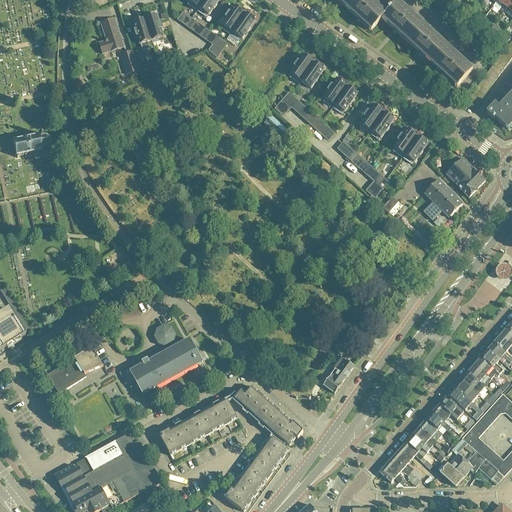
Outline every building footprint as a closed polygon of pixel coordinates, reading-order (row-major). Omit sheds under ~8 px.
[(204,0),(189,0),(188,1),(189,2),(187,4),(196,11),(197,11),(204,0)] [(217,4),(219,0),(204,0),(197,11),(206,18),(208,16),(213,9),(214,10),(217,5),(217,4)] [(346,8),(353,0),(336,0),(345,7),(346,8)] [(387,14),(374,3),(371,0),(353,0),(346,8),(357,18),(358,20),(360,22),(366,27),(371,31),(382,19),(387,14)] [(511,0),(498,0),(498,1),(493,7),(498,11),(501,7),(505,11),(511,1),(511,0)] [(407,42),(423,25),(411,14),(398,2),(392,9),(391,9),(388,11),(389,12),(387,14),(382,19),(393,29),(395,31),(397,33),(406,41),(407,42)] [(230,35),(247,11),(239,5),(237,8),(235,7),(230,14),(229,14),(226,18),(226,19),(222,25),(222,26),(221,28),(230,35)] [(466,16),(469,19),(475,12),(471,9),(466,16)] [(250,28),(255,21),(254,20),(255,17),(247,11),(230,35),(240,42),(241,40),(242,40),(247,33),(247,34),(251,29),(250,28)] [(159,24),(157,16),(155,16),(154,14),(144,17),(153,44),(164,41),(163,38),(164,38),(161,30),(162,30),(160,24),(159,24)] [(469,20),(479,27),(483,21),(473,14),(469,20)] [(153,44),(144,17),(134,20),(135,23),(133,23),(136,32),(135,32),(137,38),(137,37),(140,45),(141,45),(143,52),(154,48),(153,44)] [(188,28),(193,20),(189,17),(183,25),(188,28)] [(124,48),(118,31),(115,19),(101,24),(105,38),(106,37),(107,41),(105,42),(99,44),(102,55),(103,55),(102,53),(109,51),(110,52),(124,48)] [(192,32),(198,24),(193,20),(188,28),(192,32)] [(432,65),(448,48),(436,36),(423,25),(407,42),(418,51),(420,54),(422,55),(430,63),(432,65)] [(494,27),(489,33),(498,39),(499,39),(502,34),(503,33),(494,27)] [(506,45),(510,39),(502,34),(499,39),(498,39),(506,45)] [(217,49),(223,41),(218,37),(212,46),(217,49)] [(222,53),(228,44),(223,41),(217,49),(222,53)] [(477,107),(511,58),(511,42),(506,48),(468,100),(477,107)] [(457,88),(473,71),(460,59),(448,48),(432,65),(443,74),(444,76),(446,78),(448,79),(451,83),(457,88)] [(136,65),(132,51),(126,53),(132,74),(138,72),(136,65)] [(158,62),(168,59),(166,53),(156,57),(158,62)] [(299,84),(316,61),(307,55),(306,57),(304,56),(299,63),(298,63),(295,68),(291,75),(289,77),(299,84)] [(245,83),(260,94),(279,67),(264,56),(245,83)] [(170,65),(168,59),(158,62),(160,70),(170,65)] [(319,78),(324,70),(323,69),(324,67),(316,61),(299,84),(299,85),(301,82),(311,89),(316,82),(316,83),(320,78),(319,78)] [(332,108),(349,85),(341,79),(339,81),(337,80),(332,87),(328,92),(329,92),(324,99),(325,99),(323,101),(332,108)] [(353,102),(358,94),(356,93),(358,91),(349,85),(332,108),(333,109),(333,108),(342,115),(344,113),(349,106),(350,107),(353,102)] [(287,104),(293,97),(289,93),(282,100),(287,104)] [(511,93),(499,108),(495,104),(487,114),(493,120),(494,120),(495,119),(506,129),(508,131),(511,126),(511,93)] [(291,108),(298,101),(293,97),(287,104),(291,108)] [(386,111),(377,105),(376,107),(374,106),(369,113),(368,113),(365,118),(360,125),(361,125),(359,127),(369,134),(369,135),(369,134),(386,111)] [(389,128),(394,120),(392,119),(394,117),(386,111),(369,134),(378,141),(380,139),(381,139),(385,132),(386,133),(389,128)] [(316,130),(322,123),(316,117),(309,124),(316,130)] [(293,137),(272,118),(265,125),(272,132),(271,133),(278,140),(279,138),(286,144),(293,137)] [(322,136),(329,129),(322,123),(316,130),(322,136)] [(402,158),(419,135),(411,129),(409,131),(407,130),(402,137),(398,142),(399,142),(394,149),(393,151),(402,158)] [(48,147),(50,145),(51,145),(51,143),(50,143),(49,140),(50,139),(49,138),(49,139),(46,137),(46,136),(45,136),(44,137),(43,137),(42,135),(40,134),(38,134),(38,135),(36,135),(36,136),(30,138),(30,137),(28,137),(28,138),(22,139),(22,138),(20,139),(21,140),(14,141),(14,140),(13,140),(13,141),(12,141),(12,142),(11,143),(11,144),(12,144),(15,155),(14,156),(14,157),(15,157),(15,158),(16,157),(17,158),(18,158),(18,157),(24,156),(24,157),(26,156),(26,155),(32,154),(32,155),(34,155),(33,154),(40,152),(40,153),(41,153),(42,155),(41,155),(42,156),(43,155),(48,154),(49,155),(50,153),(49,153),(48,149),(49,148),(48,147)] [(422,152),(428,144),(426,143),(428,141),(419,135),(402,158),(403,159),(403,158),(412,165),(414,163),(419,156),(420,157),(423,152),(422,152)] [(353,164),(359,156),(353,150),(346,158),(353,164)] [(359,170),(366,162),(359,156),(353,164),(359,170)] [(485,182),(474,170),(463,159),(446,175),(448,177),(457,186),(456,186),(468,199),(476,191),(485,182)] [(373,182),(380,175),(371,167),(364,174),(373,182)] [(389,183),(380,175),(373,182),(382,190),(389,183)] [(462,204),(448,190),(438,180),(424,194),(434,204),(426,212),(433,220),(442,212),(448,218),(462,204)] [(389,213),(398,202),(392,197),(383,208),(389,213)] [(507,277),(510,275),(511,271),(511,267),(510,264),(507,261),(503,261),(500,261),(497,264),(495,267),(495,271),(497,275),(500,277),(503,278),(507,277)] [(0,351),(6,347),(5,346),(19,338),(20,339),(25,335),(10,312),(0,317),(0,351)] [(202,362),(200,358),(191,341),(176,349),(173,344),(174,343),(176,335),(172,328),(164,325),(156,329),(154,337),(158,345),(166,347),(167,347),(170,352),(150,364),(148,360),(142,363),(144,366),(135,371),(133,366),(120,373),(126,385),(129,383),(137,397),(142,395),(197,364),(202,362)] [(511,332),(507,328),(501,336),(511,345),(511,332)] [(511,345),(501,336),(494,343),(506,354),(510,350),(511,352),(511,345)] [(511,362),(511,359),(506,354),(494,343),(488,351),(500,361),(503,358),(510,364),(511,362)] [(36,358),(46,352),(44,348),(33,354),(36,358)] [(84,374),(103,367),(91,348),(47,376),(59,395),(86,378),(84,374)] [(500,361),(488,351),(481,358),(493,369),(500,375),(504,371),(497,365),(500,361)] [(500,375),(493,369),(481,358),(474,366),(490,379),(490,380),(491,380),(495,375),(498,378),(500,375)] [(349,374),(354,367),(343,359),(335,370),(333,373),(344,381),(346,378),(347,379),(350,375),(349,374)] [(490,379),(474,366),(468,373),(483,387),(485,389),(487,387),(486,386),(491,380),(490,380),(490,379)] [(341,385),(344,381),(333,373),(323,387),(335,395),(342,386),(341,385)] [(483,387),(468,373),(461,381),(474,392),(474,391),(479,396),(485,389),(483,387)] [(479,396),(474,391),(474,392),(461,381),(455,388),(472,403),(479,396)] [(506,389),(510,384),(507,381),(500,388),(503,392),(506,389)] [(293,424),(252,388),(246,395),(242,391),(235,399),(238,402),(279,439),(289,447),(296,438),(298,439),(303,432),(293,423),(293,424)] [(480,410),(472,403),(455,388),(448,396),(465,411),(468,408),(470,409),(471,409),(477,413),(479,410),(480,410)] [(500,395),(503,392),(500,388),(493,396),(497,399),(500,395)] [(492,404),(497,399),(493,396),(493,395),(488,400),(485,404),(489,408),(492,404)] [(511,408),(511,404),(503,396),(492,408),(501,415),(506,415),(511,408)] [(468,417),(446,398),(439,406),(451,417),(452,416),(461,425),(468,417)] [(170,457),(237,420),(228,402),(171,433),(168,428),(165,430),(160,433),(162,438),(160,439),(170,457)] [(483,414),(489,408),(485,404),(480,410),(479,410),(483,414)] [(452,425),(447,421),(451,417),(439,406),(433,413),(450,429),(451,429),(456,433),(461,438),(464,434),(453,424),(452,425)] [(501,415),(492,408),(489,412),(497,419),(501,415)] [(476,421),(483,414),(479,410),(477,413),(473,418),(476,421)] [(497,419),(489,412),(485,416),(493,423),(497,419)] [(450,429),(433,413),(426,421),(438,431),(442,427),(448,432),(453,437),(456,433),(451,429),(450,429)] [(493,423),(485,416),(481,420),(490,427),(493,423)] [(475,423),(471,420),(465,427),(468,430),(475,423)] [(490,427),(481,420),(477,424),(486,431),(490,427)] [(442,435),(438,431),(426,421),(419,428),(436,443),(442,435)] [(486,431),(477,424),(474,428),(482,436),(486,431)] [(436,443),(419,428),(413,436),(429,450),(436,443)] [(482,436),(474,428),(470,432),(478,440),(482,436)] [(108,511),(151,489),(162,483),(134,432),(86,458),(94,472),(84,478),(78,468),(74,470),(72,466),(55,476),(62,489),(64,487),(78,511),(77,511),(98,511),(101,511),(108,511)] [(468,464),(467,463),(458,455),(463,449),(465,450),(468,446),(470,448),(478,440),(470,432),(452,452),(457,456),(448,465),(440,474),(448,481),(450,478),(452,479),(455,476),(457,477),(468,464)] [(429,450),(413,436),(406,443),(430,464),(433,461),(426,455),(430,451),(429,450)] [(242,511),(244,511),(289,451),(273,439),(234,491),(230,488),(228,491),(224,496),(228,499),(227,501),(242,511)] [(475,452),(483,443),(478,440),(470,448),(475,452)] [(430,464),(406,443),(400,451),(411,461),(415,457),(431,471),(434,468),(430,464)] [(479,456),(487,447),(483,443),(475,452),(476,453),(479,456)] [(483,460),(491,451),(487,447),(479,456),(483,460)] [(407,466),(411,461),(400,451),(393,458),(420,482),(423,478),(414,470),(413,471),(407,466)] [(487,463),(495,455),(491,451),(483,460),(487,463)] [(498,473),(492,467),(487,463),(483,460),(479,456),(476,453),(467,463),(468,464),(457,477),(455,476),(452,479),(450,478),(448,481),(455,488),(463,479),(471,471),(474,474),(479,469),(490,480),(491,480),(498,473)] [(492,467),(499,459),(495,455),(487,463),(492,467)] [(420,482),(393,458),(386,466),(398,476),(402,472),(408,477),(410,479),(408,481),(415,487),(420,482)] [(504,479),(511,470),(511,462),(507,458),(503,462),(504,479)] [(504,479),(503,462),(499,459),(492,467),(498,473),(503,478),(504,479)] [(412,488),(398,476),(386,466),(380,474),(391,484),(395,480),(404,488),(412,488)] [(487,484),(486,486),(496,486),(503,478),(498,473),(491,480),(490,480),(487,484)]
